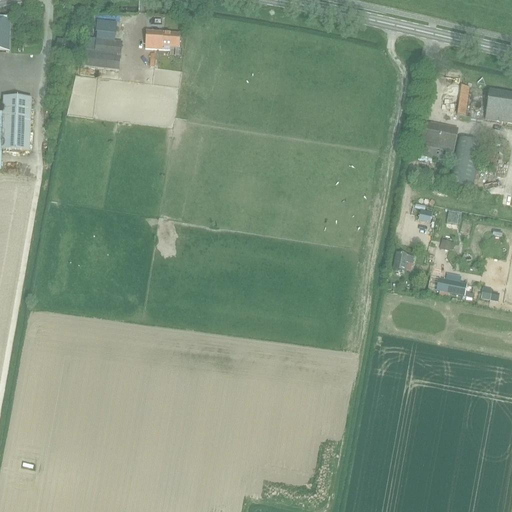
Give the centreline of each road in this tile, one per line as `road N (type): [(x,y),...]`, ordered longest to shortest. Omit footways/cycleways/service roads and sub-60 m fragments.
road 1 (primary): [(511,54),(279,0)]
road 2 (track): [(39,174),(0,396)]
